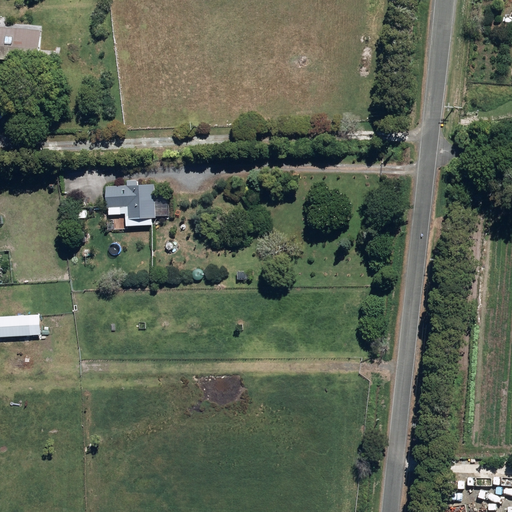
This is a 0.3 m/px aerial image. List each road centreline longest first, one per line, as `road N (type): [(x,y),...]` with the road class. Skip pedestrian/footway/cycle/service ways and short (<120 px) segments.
road 1 (residential): [(395,511),(446,0)]
road 2 (unknown): [(429,166),(87,183)]
